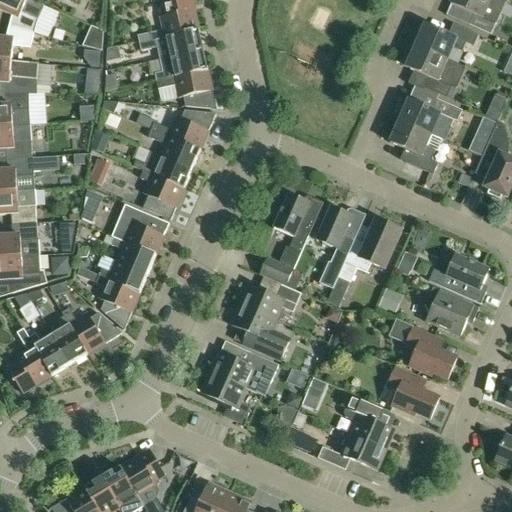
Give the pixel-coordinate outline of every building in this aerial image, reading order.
[(30,0),(0,0),(0,10),(12,16),(9,27),(34,34),(38,20),(44,6),(30,0)] [(192,0),(176,0),(163,3),(166,16),(161,17),(164,30),(139,35),(140,44),(199,30),(192,0)] [(505,3),(499,0),(452,0),(451,4),(474,14),(469,25),(491,35),(496,24),(490,21),(494,11),(487,8),(490,0),(498,0),(505,3)] [(41,32),(57,40),(70,15),(53,7),(41,32)] [(453,24),(448,35),(421,23),(411,44),(448,60),(453,48),(462,52),(466,43),(474,46),(479,35),(453,24)] [(0,37),(0,60),(12,61),(13,46),(31,48),(34,34),(9,27),(6,39),(0,37)] [(91,27),(83,47),(102,52),(104,32),(91,27)] [(199,30),(140,44),(142,51),(157,48),(160,60),(170,58),(203,50),(204,50),(199,30)] [(451,87),(456,89),(460,79),(443,71),(448,60),(411,44),(402,65),(430,78),(425,89),(447,98),(451,87)] [(160,60),(163,72),(156,74),(157,81),(208,70),(203,50),(170,58),(160,60)] [(4,94),(29,94),(29,95),(37,95),(38,79),(39,74),(39,65),(12,62),(12,61),(0,60),(0,82),(4,83),(4,94)] [(45,66),(47,95),(37,95),(39,130),(56,129),(54,96),(63,95),(62,65),(45,66)] [(208,71),(157,82),(156,82),(158,90),(176,86),(179,98),(184,98),(185,107),(217,110),(208,71)] [(106,92),(119,89),(116,74),(106,76),(106,92)] [(30,110),(29,95),(29,94),(4,94),(4,105),(0,105),(0,127),(31,126),(30,110)] [(507,102),(495,97),(490,108),(502,113),(507,102)] [(449,118),(458,122),(463,111),(437,99),(432,110),(409,100),(399,121),(431,136),(437,124),(445,128),(449,118)] [(82,124),(96,123),(95,108),(81,109),(82,124)] [(216,114),(185,111),(181,120),(177,118),(171,130),(154,123),(151,130),(152,131),(201,151),(216,114)] [(482,157),(497,124),(484,119),(469,152),(482,157)] [(433,175),(438,164),(431,161),(435,151),(427,147),(431,136),(399,121),(390,143),(411,152),(406,163),(433,175)] [(495,163),(484,188),(489,190),(487,194),(500,200),(502,196),(507,198),(511,187),(511,158),(507,157),(509,153),(509,148),(508,141),(506,134),(506,132),(504,125),(498,122),(497,124),(482,157),(482,158),(495,163)] [(0,150),(7,150),(8,160),(33,158),(31,126),(0,127),(0,150)] [(201,151),(152,131),(151,130),(148,138),(165,145),(160,156),(193,170),(201,151)] [(109,144),(95,138),(91,148),(104,154),(109,144)] [(160,156),(153,153),(148,166),(136,161),(134,167),(143,172),(184,189),(193,170),(160,156)] [(84,167),(84,157),(74,158),(74,168),(84,167)] [(0,171),(0,193),(36,191),(36,190),(35,190),(33,158),(8,160),(8,171),(0,171)] [(101,187),(106,176),(93,171),(88,182),(101,187)] [(184,189),(143,172),(140,179),(149,183),(144,195),(149,197),(144,209),(171,221),(184,189)] [(0,215),(11,215),(12,225),(37,224),(36,206),(37,206),(36,191),(0,193),(0,215)] [(279,217),(274,229),(294,238),(289,250),(286,248),(279,264),(294,271),(324,203),(312,198),(309,203),(289,194),(284,207),(281,206),(277,216),(279,217)] [(126,206),(112,238),(156,256),(170,224),(126,206)] [(90,224),(96,212),(82,207),(80,220),(90,224)] [(332,207),(316,241),(337,250),(330,264),(329,264),(319,284),(333,290),(338,278),(342,270),(355,241),(366,216),(354,211),(352,216),(332,207)] [(342,270),(338,278),(350,284),(357,269),(367,274),(371,264),(384,269),(401,231),(377,221),(366,246),(355,241),(342,270)] [(0,236),(0,259),(40,256),(38,241),(37,224),(12,225),(13,236),(0,236)] [(116,261),(148,275),(156,256),(107,236),(104,243),(121,250),(116,261)] [(481,291),(490,270),(477,265),(479,262),(469,258),(468,261),(455,255),(446,275),(434,270),(429,282),(481,305),(486,293),(481,291)] [(44,271),(41,272),(40,256),(0,259),(0,281),(16,280),(19,292),(47,284),(44,271)] [(267,259),(260,275),(287,287),(294,271),(279,264),(267,259)] [(140,294),(148,275),(116,261),(111,273),(102,269),(99,276),(140,294)] [(125,331),(140,294),(99,276),(96,284),(105,288),(100,300),(105,302),(101,311),(125,331)] [(293,314),(297,306),(302,294),(281,285),(276,296),(250,285),(241,306),(277,322),(283,309),(293,314)] [(426,323),(442,330),(460,338),(469,319),(474,321),(479,308),(433,288),(426,305),(429,315),(426,323)] [(407,312),(408,300),(392,298),(390,310),(407,312)] [(281,361),(290,340),(272,333),(277,322),(241,306),(232,326),(258,338),(253,349),(281,361)] [(69,309),(62,313),(62,314),(64,317),(88,355),(122,334),(98,314),(90,318),(88,314),(76,321),(69,309)] [(63,329),(52,336),(70,366),(88,355),(64,317),(58,321),(63,329)] [(397,320),(390,337),(407,344),(406,346),(417,351),(410,367),(432,377),(434,374),(448,380),(457,359),(431,348),(436,337),(397,320)] [(25,330),(17,334),(28,351),(16,358),(19,362),(7,369),(23,394),(52,376),(29,338),(30,338),(25,330)] [(36,334),(30,338),(29,338),(52,376),(70,366),(52,336),(41,343),(36,334)] [(332,357),(334,343),(320,340),(318,354),(332,357)] [(211,374),(247,390),(253,377),(271,384),(279,366),(251,354),(246,364),(220,353),(211,374)] [(430,420),(439,399),(414,388),(419,377),(397,367),(388,386),(399,391),(392,407),(415,417),(416,414),(430,420)] [(249,415),(248,415),(250,411),(248,406),(241,403),(247,390),(211,374),(202,394),(228,406),(223,417),(244,426),(249,415)] [(311,390),(324,396),(328,387),(315,381),(311,390)] [(355,422),(350,435),(386,451),(395,430),(369,418),(374,407),(346,395),(341,407),(346,409),(344,413),(346,418),(355,422)] [(291,429),(292,427),(297,415),(298,414),(286,408),(277,410),(277,423),(279,423),(291,429)] [(312,441),(296,434),(292,443),(308,450),(312,441)] [(350,435),(340,455),(323,448),(318,459),(346,471),(350,460),(377,472),(386,451),(350,435)] [(511,438),(507,436),(496,461),(511,468),(511,438)] [(120,468),(144,507),(157,499),(159,491),(154,483),(165,476),(150,450),(120,468)] [(121,508),(122,511),(135,511),(144,507),(120,468),(103,479),(121,508)] [(114,511),(121,508),(103,479),(85,489),(98,511),(114,511)] [(222,511),(230,495),(209,486),(199,508),(188,503),(184,511),(222,511)] [(98,511),(85,489),(51,510),(52,511),(98,511)] [(246,511),(250,504),(230,495),(222,511),(246,511)]
